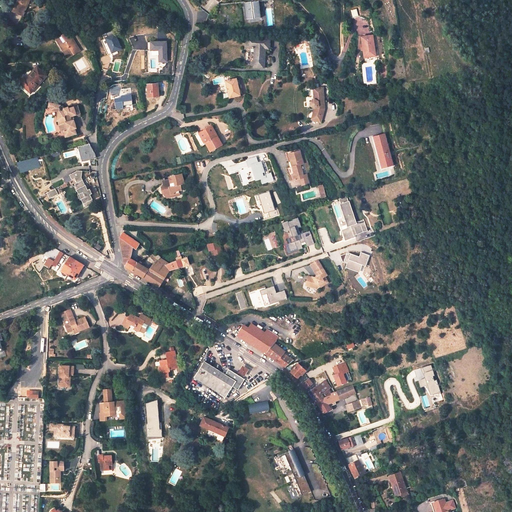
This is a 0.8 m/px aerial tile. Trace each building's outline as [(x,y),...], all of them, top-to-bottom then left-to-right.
[(19,0),(17,5),(26,9),(29,0),(19,0)] [(262,17),(260,2),(243,3),(245,19),(262,17)] [(376,55),(373,31),(361,32),(365,57),(376,55)] [(68,33),(78,49),(81,48),(71,32),(68,33)] [(78,49),(68,33),(59,39),(70,55),(78,49)] [(122,48),(116,34),(108,37),(112,46),(110,46),(112,52),(122,48)] [(267,49),(268,39),(245,37),(244,47),(252,48),(251,67),(262,68),(262,49),(267,49)] [(70,55),(59,39),(57,41),(67,57),(70,55)] [(160,63),(169,63),(169,41),(149,42),(149,51),(159,51),(160,63)] [(48,76),(38,66),(27,78),(25,76),(19,82),(31,93),(48,76)] [(225,81),(228,98),(239,96),(237,79),(225,81)] [(159,97),(158,84),(147,85),(149,98),(159,97)] [(325,109),(321,88),(315,89),(316,93),(311,94),(312,102),(309,104),(310,107),(314,109),(313,120),(322,122),(325,109)] [(73,120),(72,115),(82,112),(80,105),(70,107),(70,105),(65,106),(64,110),(60,109),(59,110),(58,118),(60,119),(59,121),(62,131),(64,130),(66,135),(77,132),(75,127),(77,127),(75,121),(73,120)] [(221,145),(211,127),(202,132),(205,137),(203,138),(210,152),(221,145)] [(385,134),(372,137),(381,168),(394,164),(385,134)] [(78,147),(82,162),(97,158),(96,154),(90,143),(78,147)] [(298,155),(296,151),(288,154),(290,162),(293,161),(295,165),(292,166),(294,174),(289,175),(291,182),(294,181),(295,183),(301,181),(302,186),(310,184),(307,175),(303,176),(302,173),(304,173),(301,165),(304,164),(301,154),(298,155)] [(37,158),(24,161),(17,163),(21,173),(39,167),(37,158)] [(258,169),(254,171),(256,179),(262,177),(263,181),(272,179),(270,174),(267,174),(266,170),(259,172),(258,169)] [(77,184),(83,181),(82,178),(83,172),(79,172),(70,176),(73,182),(75,180),(77,184)] [(170,183),(164,184),(162,188),(163,193),(167,195),(173,194),(174,192),(179,191),(182,190),(181,185),(184,184),(182,174),(169,177),(170,183)] [(73,182),(70,176),(64,179),(67,184),(73,182)] [(86,185),(83,181),(77,184),(76,184),(78,188),(77,189),(79,194),(81,200),(82,200),(84,204),(85,204),(87,208),(95,205),(92,200),(93,199),(91,195),(93,195),(91,189),(89,190),(87,185),(86,185)] [(324,185),(319,187),(322,198),(327,196),(324,185)] [(62,195),(59,188),(48,194),(52,200),(62,195)] [(342,204),(350,229),(344,231),(348,241),(356,238),(356,236),(355,234),(369,229),(366,220),(358,223),(351,202),(350,202),(349,197),(342,199),(343,204),(342,204)] [(350,229),(342,204),(342,205),(348,225),(342,227),(347,241),(348,241),(344,231),(350,229)] [(303,243),(307,242),(308,244),(309,247),(316,244),(312,231),(302,234),(299,228),(303,227),(300,218),(294,220),(290,222),(289,221),(283,223),(286,229),(284,230),(285,231),(285,232),(287,232),(288,233),(289,233),(290,233),(290,231),(292,230),(295,237),(291,238),(293,243),(289,244),(292,252),(299,249),(300,250),(305,249),(304,248),(304,246),(303,243)] [(138,251),(140,244),(124,233),(120,237),(120,239),(126,266),(127,266),(134,271),(139,265),(133,261),(135,249),(138,251)] [(222,247),(221,240),(209,243),(211,250),(215,249),(222,247)] [(182,247),(157,255),(153,253),(139,265),(134,271),(160,288),(170,272),(185,267),(190,265),(187,257),(182,258),(182,247)] [(60,251),(52,263),(55,266),(63,253),(60,251)] [(368,266),(371,256),(363,253),(361,257),(350,253),(342,256),(344,262),(349,264),(348,267),(356,270),(358,267),(362,269),(363,265),(368,266)] [(69,257),(60,270),(62,271),(75,279),(83,266),(69,257)] [(319,276),(316,278),(313,277),(313,278),(309,277),(308,282),(311,282),(310,287),(318,289),(321,287),(322,288),(330,283),(326,277),(329,276),(320,261),(312,265),(319,276)] [(311,282),(308,282),(306,281),(304,288),(311,294),(317,295),(318,289),(310,287),(311,282)] [(261,291),(267,306),(289,298),(286,290),(278,293),(275,286),(261,291)] [(194,299),(191,291),(181,300),(197,310),(194,299)] [(76,322),(71,308),(61,311),(64,320),(69,317),(71,322),(66,324),(69,331),(74,329),(74,331),(79,329),(80,330),(91,326),(87,316),(79,319),(80,321),(76,322)] [(130,328),(139,333),(140,332),(145,323),(150,326),(152,321),(143,316),(140,320),(131,316),(130,318),(129,320),(126,319),(122,326),(126,329),(129,330),(130,328)] [(145,335),(150,326),(145,323),(140,332),(145,335)] [(237,336),(283,365),(286,367),(292,362),(293,363),(295,361),(285,354),(286,352),(275,344),(277,341),(276,341),(279,337),(268,329),(265,333),(252,324),(249,328),(245,326),(237,336)] [(177,352),(168,353),(169,361),(162,361),(162,366),(160,366),(160,374),(161,373),(162,379),(169,378),(169,374),(172,373),(172,371),(177,370),(177,352)] [(225,375),(204,361),(195,378),(226,398),(233,386),(236,382),(225,375)] [(304,373),(307,370),(298,362),(286,367),(287,368),(288,368),(289,369),(289,370),(290,371),(291,371),(292,372),(293,373),(294,374),(295,375),(296,376),(297,377),(298,378),(303,372),(304,373)] [(347,380),(343,371),(349,369),(346,362),(334,366),(337,373),(335,374),(339,383),(347,380)] [(74,364),(61,363),(60,384),(67,384),(67,379),(69,380),(69,371),(71,371),(73,372),(74,364)] [(241,373),(247,375),(249,367),(243,365),(241,373)] [(236,382),(233,386),(239,390),(245,379),(229,369),(225,375),(236,382)] [(306,387),(307,388),(313,382),(309,378),(303,384),(304,384),(305,385),(305,386),(306,387)] [(330,388),(325,379),(310,391),(310,392),(311,393),(312,394),(312,395),(313,396),(314,397),(314,398),(315,399),(316,400),(326,397),(325,395),(324,393),(330,388)] [(330,409),(327,403),(344,397),(347,404),(343,405),(345,412),(362,407),(355,385),(333,393),(334,394),(330,395),(330,394),(325,395),(326,397),(316,400),(323,412),(330,409)] [(110,395),(104,395),(104,404),(100,404),(102,416),(106,416),(106,418),(121,416),(121,420),(126,420),(126,416),(127,416),(126,406),(125,407),(125,402),(119,403),(119,405),(115,405),(115,403),(111,403),(110,395)] [(361,399),(362,406),(372,404),(370,397),(361,399)] [(161,429),(158,399),(145,403),(149,453),(153,453),(153,444),(160,444),(160,437),(163,437),(162,429),(161,429)] [(268,402),(250,406),(252,413),(270,410),(268,402)] [(225,437),(228,429),(204,419),(200,427),(219,435),(225,437)] [(75,425),(67,424),(67,425),(55,424),(55,428),(55,430),(59,431),(59,434),(70,435),(70,433),(74,434),(75,425)] [(354,435),(355,436),(374,430),(374,428),(369,430),(354,434),(354,435)] [(375,432),(381,449),(394,445),(388,428),(375,432)] [(342,449),(358,444),(354,435),(338,441),(342,449)] [(317,460),(312,448),(305,447),(304,451),(306,451),(306,455),(308,455),(307,459),(317,460)] [(312,491),(295,450),(277,457),(282,470),(286,468),(298,497),(312,491)] [(103,455),(98,455),(99,461),(101,461),(101,469),(110,469),(110,465),(113,465),(113,456),(103,457),(103,455)] [(51,459),(51,477),(58,477),(58,468),(61,468),(64,468),(64,459),(51,459)] [(366,473),(360,460),(350,465),(356,478),(366,473)] [(330,491),(319,464),(313,464),(312,468),(314,469),(313,472),(315,473),(315,477),(317,477),(317,481),(319,481),(319,485),(321,485),(320,489),(330,491)] [(51,477),(51,481),(61,481),(61,468),(58,468),(58,477),(51,477)] [(391,476),(395,488),(398,487),(401,495),(409,492),(400,472),(391,476)] [(434,511),(440,511),(447,510),(449,509),(451,510),(453,509),(454,507),(451,501),(444,503),(443,499),(433,503),(435,510),(434,511)]
